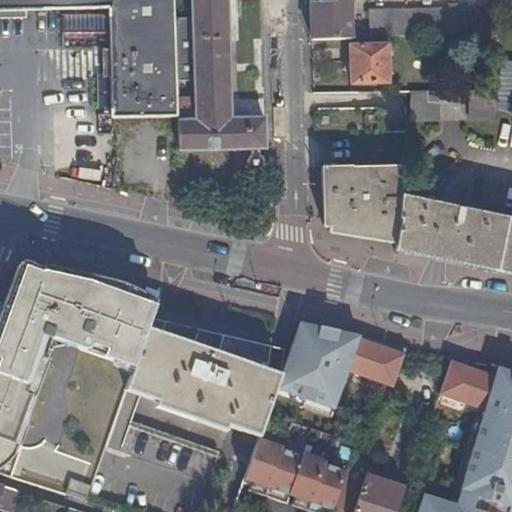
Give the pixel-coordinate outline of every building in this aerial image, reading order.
[(111,0),(0,0),(0,11),(11,11),(111,8),(111,0)] [(111,0),(111,8),(113,120),(175,118),(171,0),(111,0)] [(257,149),(265,149),(264,119),(230,119),(226,0),(174,0),(176,40),(192,40),(194,99),(177,100),(178,132),(179,150),(249,149),(249,153),(245,158),(243,162),(246,168),(250,170),(255,171),(259,169),(262,166),(263,160),(260,155),(257,153),(257,149)] [(309,0),(310,40),(350,39),(349,0),(309,0)] [(368,38),(500,34),(502,11),(502,8),(368,11),(368,38)] [(58,24),(59,47),(90,46),(90,23),(58,24)] [(387,46),(349,47),(350,85),(388,85),(387,46)] [(511,61),(501,61),(497,110),(511,113),(511,61)] [(496,91),(466,92),(467,121),(495,120),(495,110),(496,91)] [(408,93),(407,124),(435,124),(435,92),(408,93)] [(113,130),(114,162),(128,162),(127,129),(113,130)] [(351,236),(365,235),(368,217),(369,217),(371,205),(370,205),(374,172),(378,172),(379,169),(320,169),(320,229),(351,229),(351,236)] [(379,234),(395,237),(400,198),(400,194),(393,186),(395,181),(402,182),(403,170),(379,169),(378,172),(374,172),(370,205),(371,205),(369,217),(368,217),(365,235),(379,234)] [(511,220),(400,198),(395,237),(392,253),(511,278),(511,220)] [(149,323),(155,307),(140,302),(142,295),(128,288),(118,285),(45,269),(43,274),(24,268),(12,298),(7,297),(0,317),(0,326),(4,327),(0,337),(0,475),(11,479),(22,449),(18,448),(12,446),(15,434),(23,433),(41,385),(54,349),(75,340),(76,346),(79,350),(83,352),(133,369),(133,367),(145,334),(149,323)] [(280,377),(276,388),(335,411),(348,373),(393,390),(407,350),(298,325),(280,377)] [(284,362),(282,361),(281,361),(275,379),(267,376),(270,352),(221,341),(215,358),(191,350),(197,335),(163,327),(159,339),(145,334),(133,367),(133,369),(125,391),(139,395),(187,413),(258,438),(259,437),(276,388),(280,377),(284,362)] [(483,412),(455,506),(423,495),(417,511),(511,511),(511,373),(495,368),(452,359),(438,396),(483,412)] [(12,446),(18,448),(23,433),(15,434),(12,446)] [(259,437),(258,438),(244,481),(251,483),(248,491),(288,505),(291,496),(297,498),(294,507),(308,511),(396,511),(404,490),(349,471),(348,473),(327,465),(328,463),(305,454),(304,457),(283,449),(284,446),(259,437)] [(66,492),(88,499),(92,487),(70,480),(66,492)] [(9,511),(16,492),(0,486),(0,509),(7,511),(9,511)]
